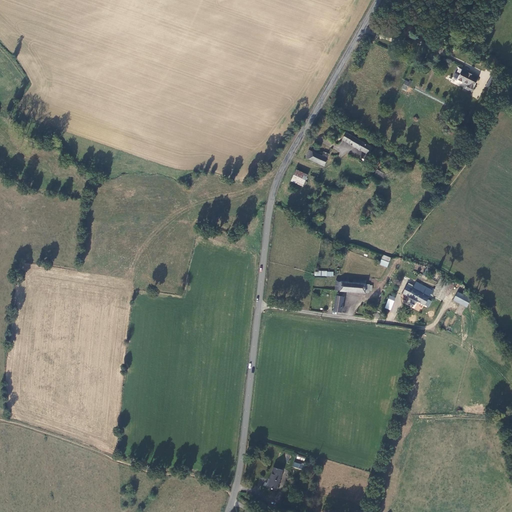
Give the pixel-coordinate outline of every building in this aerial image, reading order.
[(473,90),(479,79),(463,70),(460,75),(458,73),(456,74),(454,78),(454,79),(455,80),(457,80),(468,86),(468,87),(473,90)] [(492,76),(486,86),(492,90),(498,79),(492,76)] [(492,90),(495,91),(501,81),(498,79),(492,90)] [(409,82),(406,81),(402,88),(407,91),(412,82),(410,81),(409,82)] [(373,147),(346,133),(343,139),(350,143),(350,144),(369,154),(373,147)] [(322,157),(320,156),(309,151),(306,157),(325,165),(327,160),(322,157)] [(360,152),(358,157),(364,160),(366,154),(360,152)] [(379,169),(375,175),(386,181),(390,175),(379,169)] [(297,170),(292,180),(303,186),(309,175),(297,170)] [(380,264),(387,267),(391,258),(384,255),(380,264)] [(407,284),(402,293),(424,305),(428,307),(431,301),(428,299),(430,294),(432,294),(443,300),(445,296),(447,297),(454,283),(446,278),(447,276),(440,272),(437,277),(439,278),(434,287),(433,287),(431,289),(416,281),(413,285),(408,282),(407,284)] [(336,277),(335,290),(339,290),(339,291),(365,293),(365,291),(366,283),(366,279),(353,278),(352,281),(349,281),(349,278),(336,277)] [(333,311),(341,312),(344,296),(335,295),(333,311)] [(385,308),(391,310),(396,298),(390,295),(385,308)] [(294,462),(293,466),(304,470),(305,465),(304,465),(304,463),(301,463),(301,464),(294,462)] [(277,490),(282,470),(272,467),(269,478),(268,478),(265,486),(277,490)]
